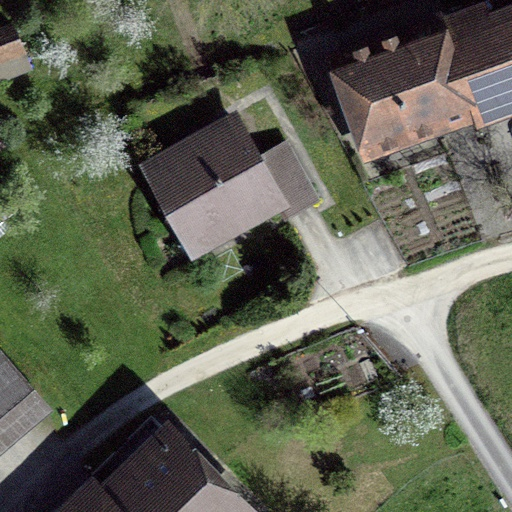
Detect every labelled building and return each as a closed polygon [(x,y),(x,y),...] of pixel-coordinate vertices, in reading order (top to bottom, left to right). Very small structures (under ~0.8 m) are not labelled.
[(511,18),(450,41),(444,24),(342,61),(372,141),(511,91),(511,18)] [(19,19),(0,28),(0,42),(5,53),(30,40),(19,19)] [(257,158),(235,119),(150,167),(188,237),(237,210),(242,220),(277,201),(284,214),(312,199),(282,145),(257,158)] [(0,416),(33,388),(0,349),(0,416)] [(245,511),(247,511),(151,414),(91,472),(95,477),(99,472),(112,487),(85,511),(245,511)]
